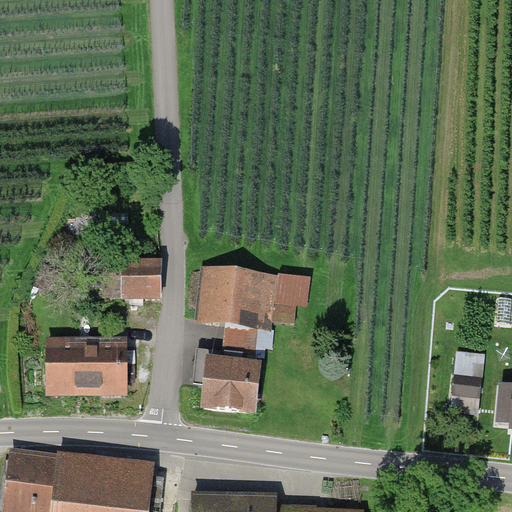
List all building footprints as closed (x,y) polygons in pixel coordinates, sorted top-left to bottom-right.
[(163,303),(163,264),(123,264),(124,303),(163,303)] [(280,278),(206,269),(199,325),(271,334),(272,325),(295,328),(298,310),(307,311),(310,280),(281,277),(280,278)] [(128,395),(127,344),(50,345),(51,396),(128,395)] [(210,359),(257,364),(258,354),(198,348),(192,406),(205,407),(210,359)] [(483,358),(457,355),(451,413),(478,415),(483,358)] [(257,416),(262,368),(211,362),(206,410),(257,416)] [(511,436),(511,383),(491,381),(487,422),(502,423),(501,435),(511,436)] [(147,511),(151,472),(12,457),(5,511),(147,511)] [(276,511),(277,510),(277,501),(195,499),(194,511),(276,511)]
